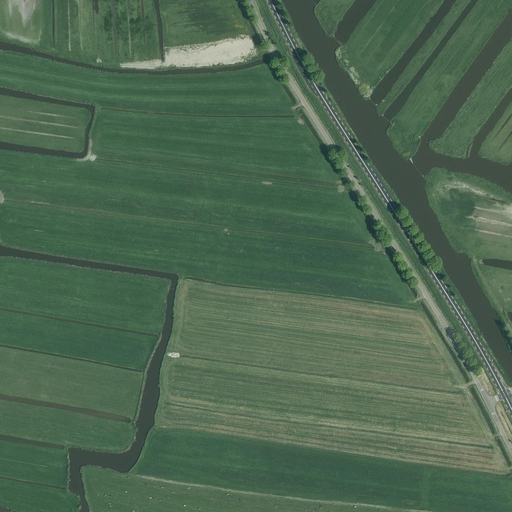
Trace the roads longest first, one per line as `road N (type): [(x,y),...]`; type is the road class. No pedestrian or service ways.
road 1 (unclassified): [(487,403),(251,0)]
road 2 (primary): [(504,394),(271,0)]
